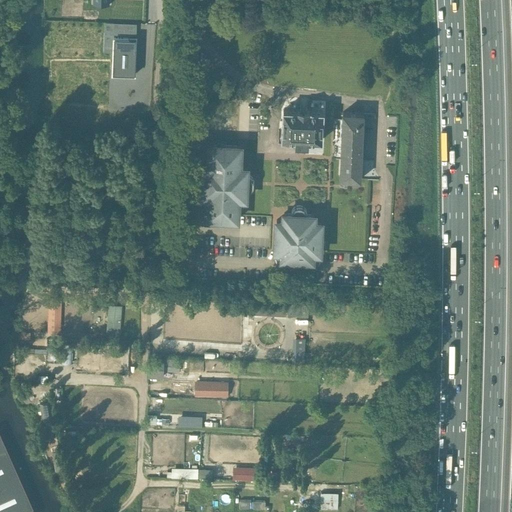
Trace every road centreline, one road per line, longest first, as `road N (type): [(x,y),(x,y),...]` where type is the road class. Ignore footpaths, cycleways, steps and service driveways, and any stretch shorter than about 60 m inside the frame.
road 1 (residential): [(192,27),(223,64),(265,90),(375,103),(382,269),(182,261),(188,124)]
road 2 (motorway): [(488,511),(497,287),(488,0)]
road 3 (motorway): [(451,0),(456,212),(447,511)]
road 4 (track): [(304,489),(138,485)]
